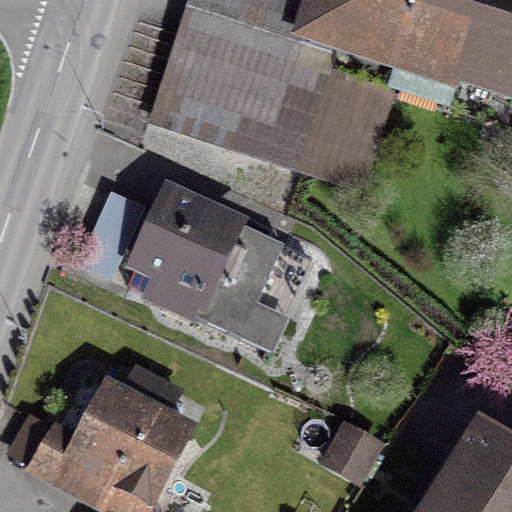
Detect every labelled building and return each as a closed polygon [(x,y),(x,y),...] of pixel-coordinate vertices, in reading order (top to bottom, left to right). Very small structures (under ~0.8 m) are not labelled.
[(511,0),(193,0),(149,142),(355,207),(385,109),(314,87),(321,63),(378,80),(511,118),(511,0)] [(190,341),(192,335),(270,369),(284,336),(248,321),(272,263),(229,245),(233,234),(153,202),(119,287),(133,293),(128,305),(140,310),(136,320),(190,341)] [(148,511),(161,489),(188,437),(163,423),(177,396),(135,374),(124,395),(112,388),(81,447),(52,432),(31,473),(105,511),(148,511)] [(511,511),(511,469),(459,437),(442,464),(413,511),(511,511)] [(353,489),(370,457),(338,440),(322,472),(353,489)] [(196,511),(161,489),(148,511),(196,511)]
